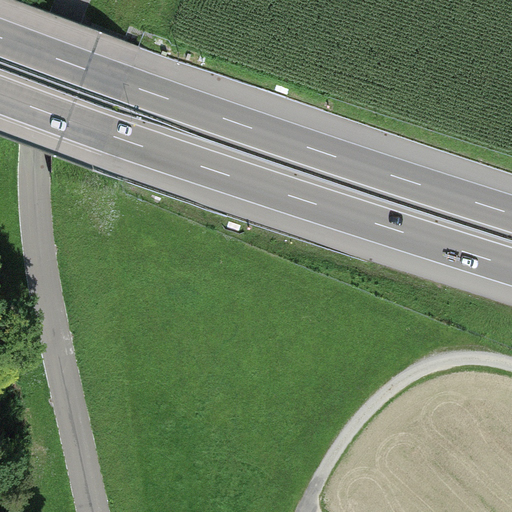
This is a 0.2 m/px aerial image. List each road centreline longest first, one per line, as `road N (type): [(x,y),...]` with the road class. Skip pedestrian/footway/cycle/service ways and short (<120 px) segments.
road 1 (motorway): [(511,214),(0,36)]
road 2 (motorway): [(0,94),(511,267)]
road 3 (residential): [(92,511),(39,251),(34,154),(42,70),(73,0)]
road 4 (track): [(301,511),(364,415),(404,379),(469,357),(511,364)]
